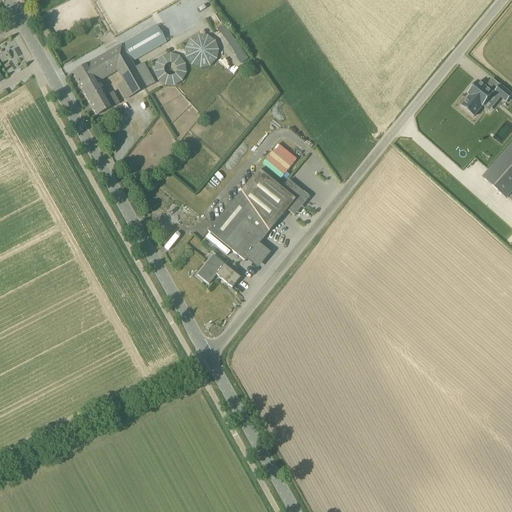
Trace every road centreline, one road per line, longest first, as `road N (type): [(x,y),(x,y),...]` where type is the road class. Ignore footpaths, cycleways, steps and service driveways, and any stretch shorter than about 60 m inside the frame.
road 1 (unclassified): [(502,0),(206,353)]
road 2 (tertiary): [(206,353),(11,0)]
road 3 (unclassified): [(206,353),(0,466)]
road 4 (tertiary): [(299,511),(206,353)]
